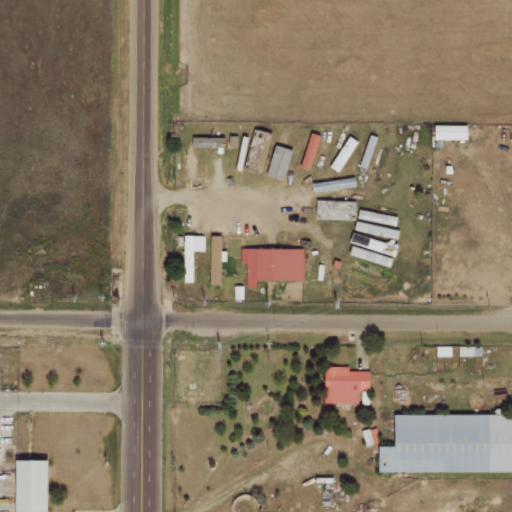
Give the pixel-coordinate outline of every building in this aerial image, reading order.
[(463,139),(463,125),(431,125),(430,139),(463,139)] [(262,175),(272,179),(288,132),(278,128),(262,175)] [(299,143),(290,140),(277,180),(286,183),(299,143)] [(353,201),(313,199),(313,217),(352,219),(353,201)] [(191,281),(191,251),(203,251),(203,235),(182,235),(182,281),(191,281)] [(220,235),(209,235),(208,284),(218,284),(220,235)] [(302,249),(239,248),(239,263),(245,263),(245,286),(254,286),(254,279),(302,280),(302,249)] [(357,283),(376,289),(378,283),(369,280),(370,278),(359,276),(357,283)] [(457,355),(479,355),(479,346),(457,346),(457,355)] [(324,403),(356,403),(356,390),(369,390),(369,370),(347,370),(347,366),(324,366),(324,403)] [(511,413),(394,414),(394,446),(378,446),(379,472),(511,471),(511,413)] [(9,511),(9,460),(41,460),(41,511),(9,511)]
